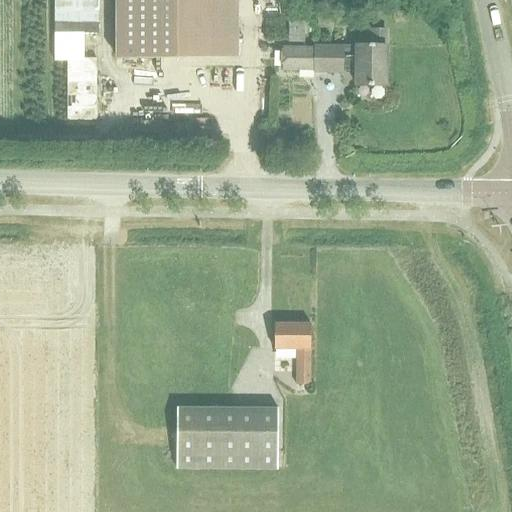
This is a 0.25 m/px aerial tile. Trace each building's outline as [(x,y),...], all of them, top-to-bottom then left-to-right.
[(236,58),(236,0),(115,0),(116,58),(236,58)] [(315,48),(282,47),(282,71),(314,71),(342,72),(342,68),(356,68),(355,86),(384,86),(385,67),(388,67),(388,55),(385,55),(386,30),(371,30),(371,45),(356,45),(356,49),(342,49),(342,48),(315,47),(315,48)] [(95,59),(65,59),(65,120),(94,120),(95,59)] [(311,386),(311,324),(275,324),(275,351),(297,351),(297,385),(311,386)] [(279,409),(177,409),(177,470),(279,470),(279,409)]
